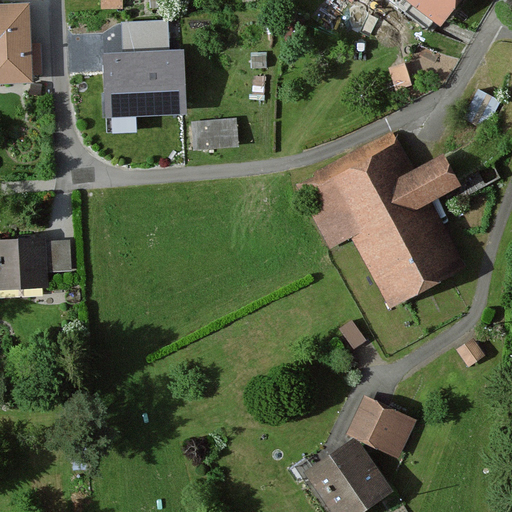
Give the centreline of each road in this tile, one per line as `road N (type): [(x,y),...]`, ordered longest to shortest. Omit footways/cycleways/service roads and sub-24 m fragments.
road 1 (residential): [(496,18),(454,91),(429,107),(287,164),(125,178),(94,174),(76,162),(65,139),(56,0)]
road 2 (residential): [(389,371),(484,314),(511,156)]
